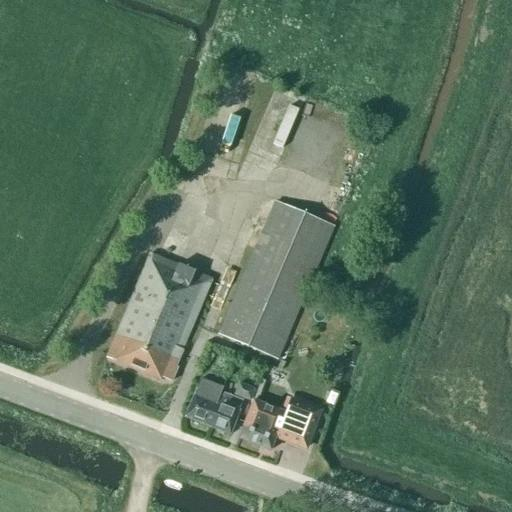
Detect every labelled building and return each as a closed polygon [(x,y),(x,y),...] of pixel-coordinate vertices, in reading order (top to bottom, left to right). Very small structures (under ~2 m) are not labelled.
[(218,336),(275,360),(332,226),(275,202),(218,336)] [(211,280),(149,254),(106,358),(123,365),(123,366),(161,382),(162,379),(170,382),(176,368),(175,367),(182,350),(181,350),(211,280)] [(216,404),(219,397),(218,396),(222,388),(200,380),(185,416),(184,418),(210,428),(219,405),(216,404)] [(234,395),(250,402),(254,390),(239,384),(234,395)] [(223,394),(222,398),(219,397),(216,404),(219,405),(210,428),(230,435),(230,434),(229,434),(238,413),(242,401),(223,394)] [(294,417),(252,401),(238,439),(269,451),(270,451),(274,438),(305,449),(319,411),(299,404),(294,417)]
